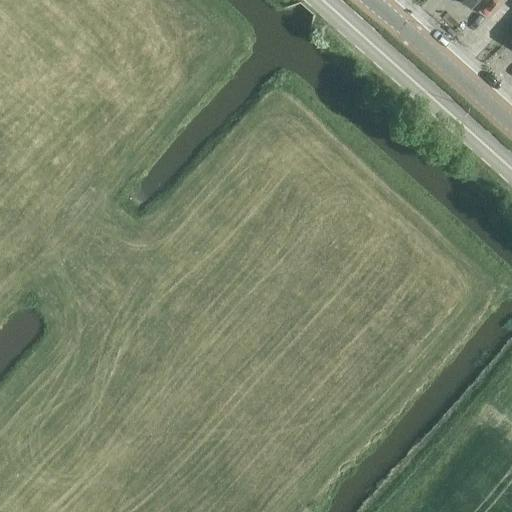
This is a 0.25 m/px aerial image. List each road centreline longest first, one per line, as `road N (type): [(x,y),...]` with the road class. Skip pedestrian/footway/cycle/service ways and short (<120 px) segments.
road 1 (secondary): [(511,167),(323,0)]
road 2 (unclassified): [(368,0),(511,128)]
